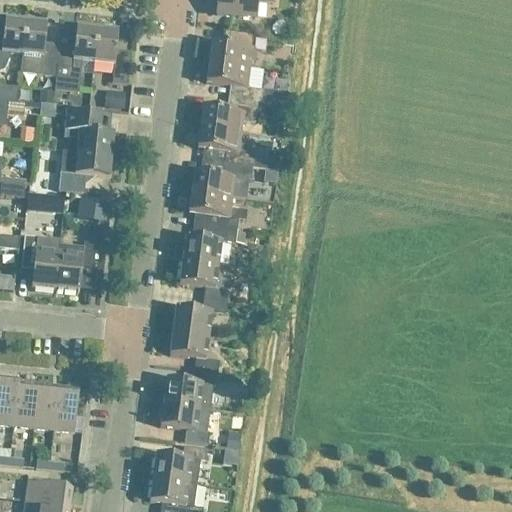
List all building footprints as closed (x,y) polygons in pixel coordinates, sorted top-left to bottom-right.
[(217,0),(216,16),(254,19),(256,2),(272,4),(272,0),(217,0)] [(21,56),(25,20),(4,18),(1,45),(0,45),(0,72),(3,71),(9,59),(9,55),(21,56)] [(25,20),(21,56),(19,75),(55,79),(58,52),(43,50),(46,23),(25,20)] [(58,52),(55,79),(53,92),(78,95),(81,63),(93,64),(97,28),(76,26),(73,53),(58,52)] [(97,28),(93,64),(113,66),(111,85),(126,87),(130,60),(114,58),(118,30),(97,28)] [(211,44),(208,64),(249,70),(249,63),(255,64),(256,53),(251,53),(251,49),(252,49),(253,37),(252,36),(225,33),(223,45),(211,44)] [(249,70),(208,64),(205,85),(233,89),(232,100),(256,104),(260,104),(262,92),(246,90),(249,70)] [(130,86),(132,101),(146,98),(144,84),(130,86)] [(256,104),(232,100),(230,112),(202,108),(199,129),(240,134),(241,124),(253,125),(256,104)] [(65,113),(63,140),(69,140),(68,154),(76,154),(111,158),(113,136),(108,135),(110,117),(90,115),(65,113)] [(17,124),(17,136),(30,137),(30,124),(17,124)] [(240,134),(199,129),(196,150),(225,153),(223,165),(252,169),(254,152),(251,152),(243,145),(238,145),(240,134)] [(60,166),(59,175),(108,180),(111,158),(76,154),(68,154),(61,153),(60,166)] [(193,173),(190,194),(231,199),(245,201),(247,182),(250,182),(252,169),(223,165),(221,177),(199,174),(193,173)] [(0,186),(0,197),(23,200),(24,187),(0,185),(0,186)] [(231,199),(190,194),(188,215),(213,218),(212,230),(236,233),(237,221),(244,222),(246,212),(230,210),(231,199)] [(40,196),(27,195),(25,213),(38,214),(40,196)] [(100,204),(87,202),(85,218),(98,220),(100,204)] [(236,233),(212,230),(210,242),(185,238),(181,262),(217,267),(220,244),(234,246),(236,233)] [(0,237),(0,249),(17,252),(19,239),(0,237)] [(59,242),(36,239),(24,238),(21,262),(33,263),(30,289),(54,292),(59,242)] [(59,242),(54,292),(78,294),(81,268),(93,269),(95,246),(83,244),(82,249),(59,247),(60,242),(59,242)] [(217,267),(181,262),(178,286),(204,289),(202,301),(226,304),(230,279),(222,278),(223,268),(217,267)] [(226,304),(202,301),(201,313),(175,310),(172,334),(208,338),(211,315),(225,317),(226,304)] [(208,338),(172,334),(169,357),(194,361),(193,373),(217,376),(218,363),(204,362),(208,338)] [(165,381),(162,405),(198,410),(209,411),(212,388),(215,388),(217,376),(193,373),(191,385),(165,381)] [(0,382),(0,427),(12,429),(16,384),(0,382)] [(16,384),(12,429),(32,431),(37,386),(16,384)] [(57,388),(37,386),(32,431),(52,433),(57,388)] [(57,388),(52,433),(73,435),(78,390),(57,388)] [(162,405),(159,429),(185,432),(183,444),(207,447),(209,435),(206,435),(209,411),(198,410),(162,405)] [(196,486),(199,463),(205,464),(206,451),(183,448),(181,460),(155,456),(152,480),(196,486)] [(0,458),(0,467),(8,469),(9,460),(0,458)] [(23,461),(9,460),(8,469),(22,470),(23,461)] [(36,463),(35,472),(48,473),(49,464),(36,463)] [(49,464),(48,473),(63,474),(63,465),(49,464)] [(149,504),(175,508),(174,511),(202,511),(203,511),(193,510),(196,486),(152,480),(149,504)] [(24,505),(68,511),(71,489),(27,484),(24,505)]
